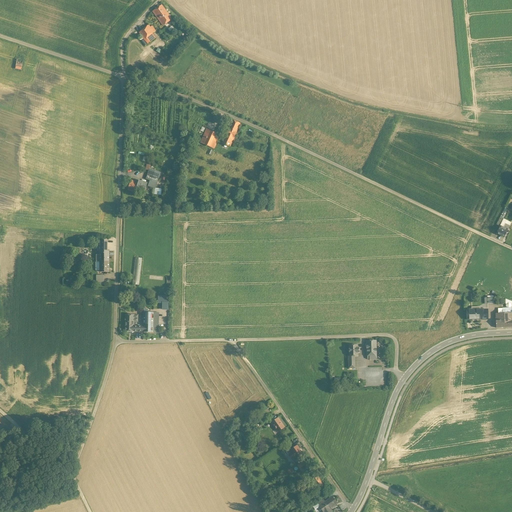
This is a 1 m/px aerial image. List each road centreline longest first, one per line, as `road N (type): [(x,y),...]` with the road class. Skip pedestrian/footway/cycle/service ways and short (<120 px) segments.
road 1 (unclassified): [(123,76),(278,136),(511,248)]
road 2 (track): [(71,475),(115,340),(123,76)]
road 3 (unclassified): [(351,511),(232,340)]
road 4 (unclassified): [(402,379),(395,340),(385,336),(232,340)]
road 5 (tertiary): [(351,511),(402,379)]
road 6 (track): [(89,511),(71,475),(0,411)]
road 7 (track): [(0,36),(123,76)]
road 8 (tertiary): [(402,379),(454,339),(511,332)]
